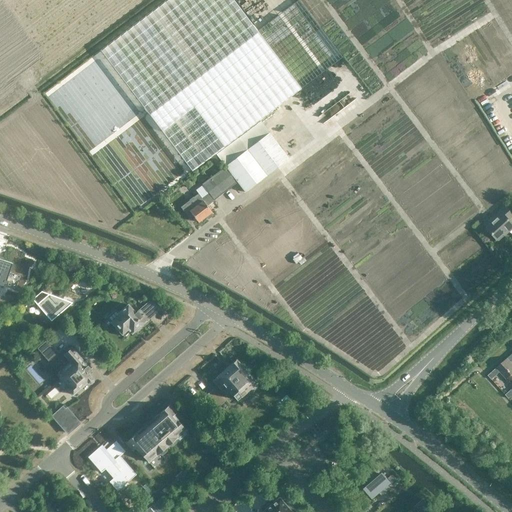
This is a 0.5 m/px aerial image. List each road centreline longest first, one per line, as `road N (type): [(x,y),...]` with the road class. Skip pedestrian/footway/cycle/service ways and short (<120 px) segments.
road 1 (track): [(322,0),(481,209)]
road 2 (tertiary): [(211,305),(137,266),(0,218)]
road 3 (track): [(218,218),(301,328),(372,374)]
road 4 (track): [(277,172),(409,346)]
road 5 (track): [(336,127),(465,295)]
road 6 (tertiary): [(381,408),(511,283)]
road 7 (tertiary): [(381,408),(229,315)]
road 8 (residential): [(324,511),(270,450),(197,511)]
road 9 (tertiary): [(511,511),(381,408)]
road 10 (track): [(388,87),(495,14),(511,41)]
road 11 (residential): [(107,410),(120,412),(229,315)]
road 12 (residential): [(211,305),(105,400),(107,410)]
